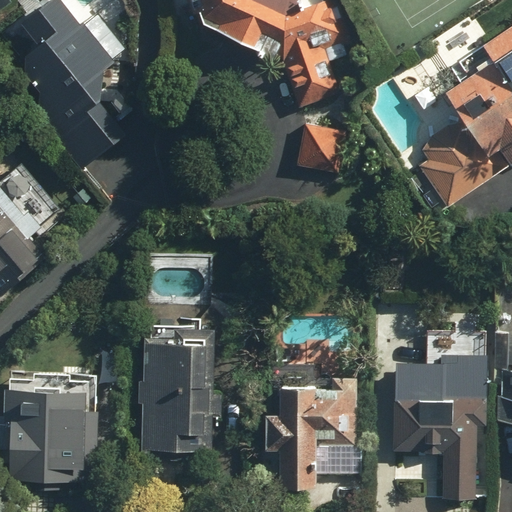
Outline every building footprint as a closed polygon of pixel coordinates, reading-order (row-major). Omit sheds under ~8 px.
[(88,20),(72,0),(45,0),(19,21),(34,40),(21,50),(57,95),(47,103),(84,149),(118,122),(96,95),(108,86),(98,74),(120,56),(115,50),(128,40),(103,8),(88,20)] [(191,0),(195,10),(282,54),(301,102),(342,88),(332,59),(351,51),(331,0),(320,0),(289,12),(264,0),(191,0)] [(511,26),(488,43),(498,56),(451,89),(472,120),(449,123),(437,132),(425,148),(422,165),(452,203),(511,163),(511,26)] [(350,128),(305,121),(298,166),(343,173),(350,128)] [(46,253),(0,200),(0,286),(3,290),(46,253)] [(148,322),(143,446),(213,448),(218,325),(148,322)] [(448,496),(490,496),(490,361),(490,352),(445,351),(445,360),(400,360),(399,447),(449,448),(448,496)] [(285,409),(271,409),(271,445),(285,445),(285,484),(318,484),(318,471),(355,471),(355,384),(285,384),(285,409)] [(99,389),(12,386),(9,475),(96,478),(99,389)]
